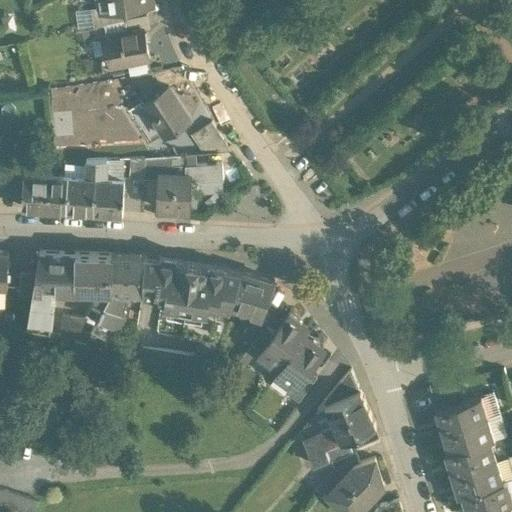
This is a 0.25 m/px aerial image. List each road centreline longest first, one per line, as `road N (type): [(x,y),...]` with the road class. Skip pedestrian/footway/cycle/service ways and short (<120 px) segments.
road 1 (residential): [(317,245),(0,231)]
road 2 (residential): [(317,245),(191,53),(179,0)]
road 3 (residential): [(511,121),(367,231),(317,245)]
road 4 (residential): [(378,387),(317,245)]
road 5 (residential): [(511,349),(378,387)]
road 6 (residential): [(418,511),(378,387)]
